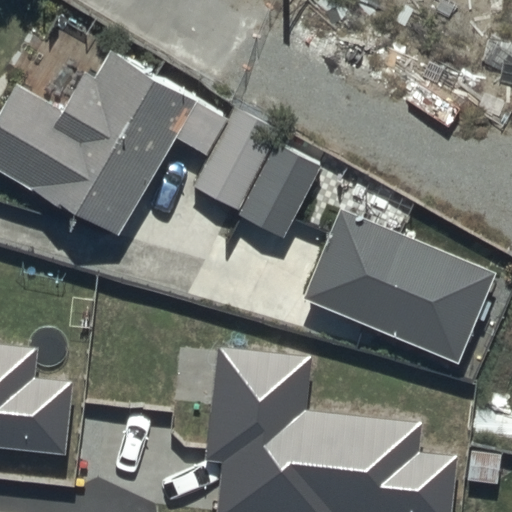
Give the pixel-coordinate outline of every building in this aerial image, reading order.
[(285,0),(332,28),(348,0),(285,0)] [(353,46),(333,94),(445,139),(475,64),(511,78),(511,16),(502,12),(507,0),(381,0),(362,49),(353,46)] [(0,197),(26,205),(34,179),(120,226),(177,124),(212,143),(193,177),(285,228),(325,154),(279,129),(284,121),(239,96),(230,111),(111,45),(100,65),(87,59),(66,98),(20,72),(0,109),(0,197)] [(340,198),(302,288),(461,355),(499,264),(401,223),(409,206),(361,186),(354,204),(340,198)] [(0,457),(65,464),(73,385),(38,382),(42,346),(0,341),(0,457)] [(311,357),(224,348),(213,459),(228,460),(223,511),(459,511),(466,454),(421,449),(424,420),(306,409),(311,357)]
